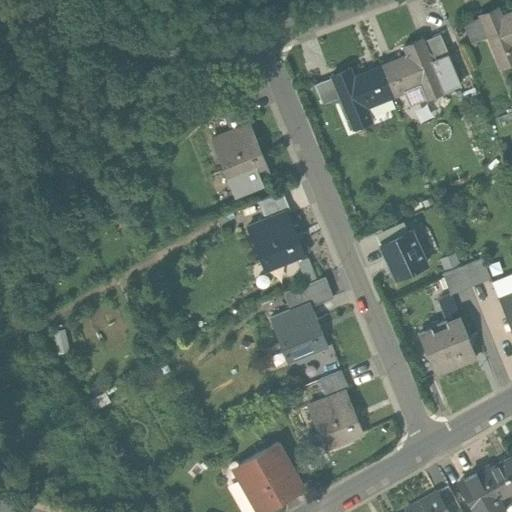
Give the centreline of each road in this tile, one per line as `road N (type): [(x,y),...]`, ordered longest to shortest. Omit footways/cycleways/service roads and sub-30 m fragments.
road 1 (residential): [(258,48),(426,451)]
road 2 (residential): [(258,48),(182,54),(0,16)]
road 3 (residential): [(389,0),(258,48)]
road 4 (residential): [(426,451),(320,511)]
